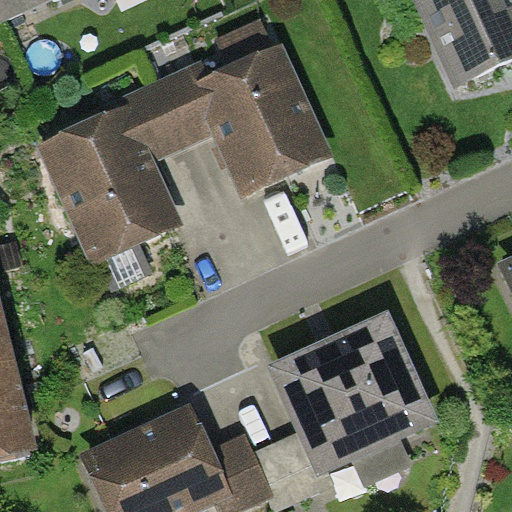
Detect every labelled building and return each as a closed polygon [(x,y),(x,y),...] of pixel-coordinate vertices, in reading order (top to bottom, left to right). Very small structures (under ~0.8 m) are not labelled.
[(64,0),(0,0),(0,25),(1,28),(64,0)] [(511,24),(501,0),(390,0),(433,95),(511,59),(511,24)] [(281,51),(196,87),(243,197),(328,161),(281,51)] [(123,103),(15,149),(66,267),(173,222),(123,103)] [(511,248),(469,269),(511,359),(511,248)] [(391,305),(255,362),(301,470),(437,413),(391,305)] [(0,465),(31,458),(0,337),(0,465)] [(181,406),(67,457),(92,511),(223,511),(228,510),(181,406)]
